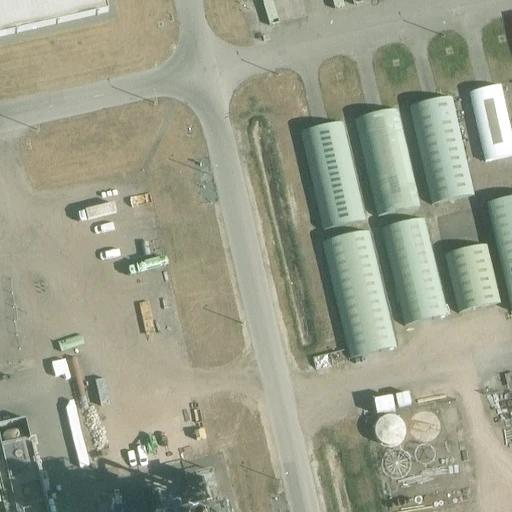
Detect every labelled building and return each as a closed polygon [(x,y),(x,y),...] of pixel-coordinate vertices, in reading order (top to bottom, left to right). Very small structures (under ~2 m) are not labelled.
[(0,0),(0,39),(107,16),(103,0),(0,0)] [(511,145),(500,90),(469,97),(484,165),(511,158),(511,145)] [(451,100),(409,110),(431,208),(474,198),(451,100)] [(397,113),(354,123),(377,220),(419,210),(397,113)] [(342,126),(301,135),(322,234),(364,224),(342,126)] [(511,201),(486,208),(511,315),(511,314),(511,201)] [(422,223),(383,232),(406,329),(447,320),(422,223)] [(396,352),(366,235),(323,246),(351,362),(396,352)] [(487,249),(444,258),(458,317),(501,307),(487,249)] [(432,443),(436,440),(438,435),(439,430),(438,425),(435,420),(432,417),(427,415),(422,415),(416,416),(412,419),(409,423),(407,428),(408,434),(409,439),(413,443),(417,445),(422,446),(428,446),(432,443)] [(0,427),(0,511),(49,511),(27,421),(0,427)] [(219,511),(212,483),(201,485),(203,503),(182,507),(182,511),(219,511)]
